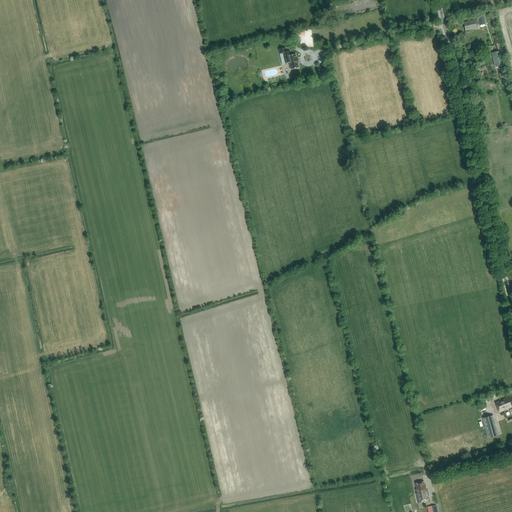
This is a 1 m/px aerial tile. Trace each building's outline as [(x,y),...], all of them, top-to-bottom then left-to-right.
[(477,16),(478,20),(474,21),(473,21),(464,23),(466,31),(476,29),(480,28),(479,24),(485,23),(483,15),(477,16)] [(279,50),(280,54),(283,53),(285,64),(289,63),(291,69),(299,67),(298,63),(299,63),(298,58),(297,59),(296,54),(292,55),(291,51),(287,52),(286,48),(279,50)] [(501,51),(493,52),(495,67),(503,66),(501,51)] [(506,397),(494,402),(498,412),(510,407),(510,406),(511,404),(511,396),(507,398),(506,397)] [(488,438),(497,435),(492,416),(482,418),(488,438)] [(423,481),(415,483),(416,488),(415,489),(419,503),(430,500),(427,488),(426,488),(426,486),(425,486),(423,481)]
